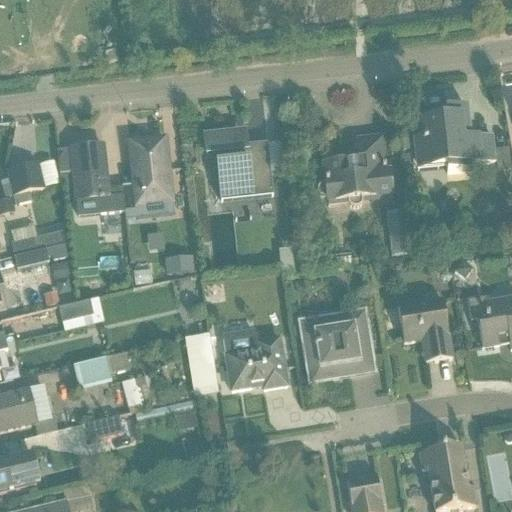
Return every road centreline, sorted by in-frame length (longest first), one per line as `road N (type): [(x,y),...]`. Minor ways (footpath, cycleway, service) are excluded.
road 1 (residential): [(0,102),(511,37)]
road 2 (residential): [(511,409),(455,406),(362,424)]
